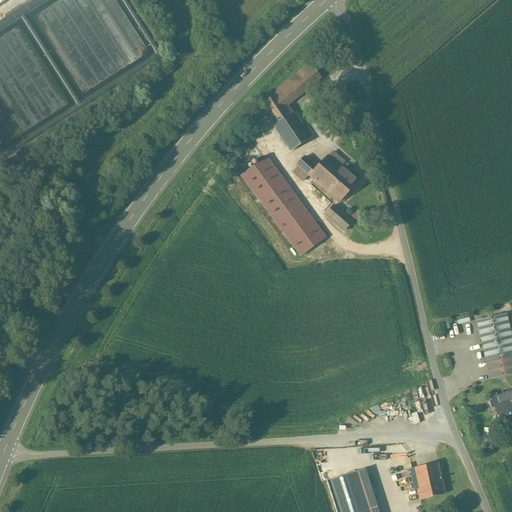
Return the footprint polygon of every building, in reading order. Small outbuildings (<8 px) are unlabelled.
[(309,64),(274,93),(276,95),(279,94),(287,106),(320,78),(309,64)] [(287,106),(279,94),(276,95),(260,106),(291,151),(309,139),(287,106)] [(356,182),(327,156),(326,157),(327,157),(316,168),(309,176),(338,203),(356,182)] [(325,238),(266,157),(241,176),(300,257),(325,238)] [(304,157),(296,165),(298,167),(308,175),(309,176),(316,168),(304,157)] [(308,175),(298,167),(293,173),(303,181),(308,175)] [(352,222),(333,206),(320,220),(339,237),(352,222)] [(511,341),(506,314),(476,321),(485,361),(501,357),(511,354),(511,341)] [(511,354),(501,357),(504,370),(511,367),(511,354)] [(511,391),(511,392),(492,400),(499,422),(511,417),(511,388),(511,389),(511,391)] [(437,464),(412,469),(419,500),(444,494),(437,464)] [(378,511),(364,469),(356,472),(369,511),(378,511)] [(369,511),(356,472),(326,481),(335,511),(369,511)]
